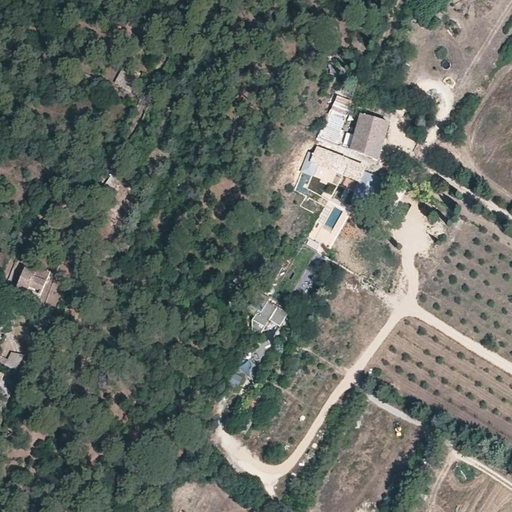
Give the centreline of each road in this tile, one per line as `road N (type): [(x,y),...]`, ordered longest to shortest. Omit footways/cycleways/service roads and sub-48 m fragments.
road 1 (track): [(473,192),(426,279),(288,463),(269,475),(243,469),(225,440),(254,366)]
road 2 (track): [(179,32),(116,169),(93,196),(44,220),(0,294)]
